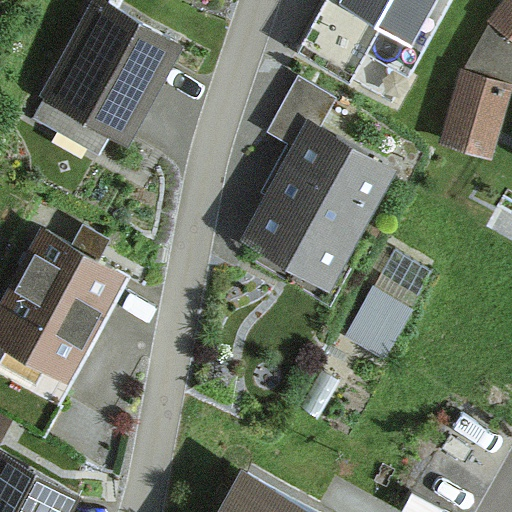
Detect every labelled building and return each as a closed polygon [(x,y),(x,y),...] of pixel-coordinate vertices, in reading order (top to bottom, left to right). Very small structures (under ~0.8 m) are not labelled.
[(373,0),(351,41),(408,72),(446,0),(373,0)] [(511,0),(491,26),(511,42),(511,0)] [(165,53),(91,10),(34,109),(108,151),(165,53)] [(507,98),(460,80),(432,152),(480,170),(507,98)] [(329,125),(284,98),(254,146),(287,167),(232,257),(294,295),(365,178),(316,148),(329,125)] [(103,285),(36,249),(0,315),(0,363),(47,388),(103,285)] [(353,511),(244,455),(214,511),(353,511)] [(0,511),(52,511),(58,502),(0,470),(0,511)]
